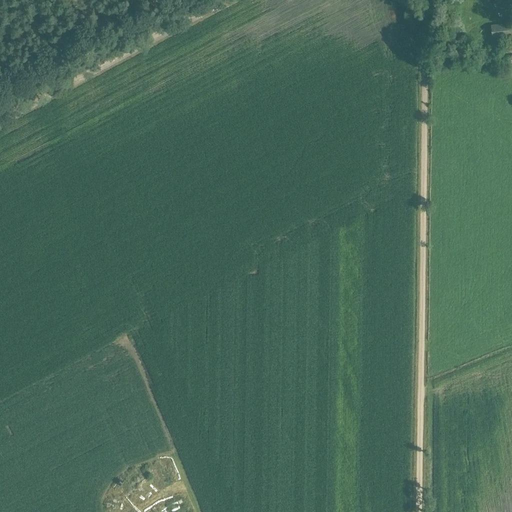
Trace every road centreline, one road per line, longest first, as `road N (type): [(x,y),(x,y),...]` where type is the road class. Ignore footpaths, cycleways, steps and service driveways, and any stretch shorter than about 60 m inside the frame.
road 1 (unclassified): [(424,0),(418,511)]
road 2 (track): [(0,118),(224,0)]
